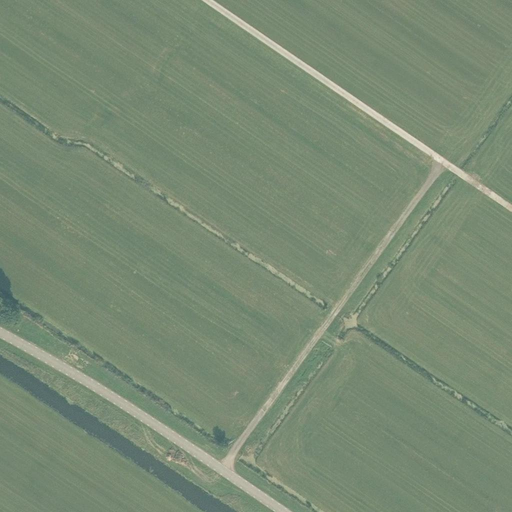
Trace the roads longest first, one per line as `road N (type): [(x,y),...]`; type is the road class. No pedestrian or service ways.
road 1 (track): [(441,163),(222,468)]
road 2 (track): [(204,0),(511,211)]
road 3 (secondary): [(284,511),(101,385),(0,328)]
